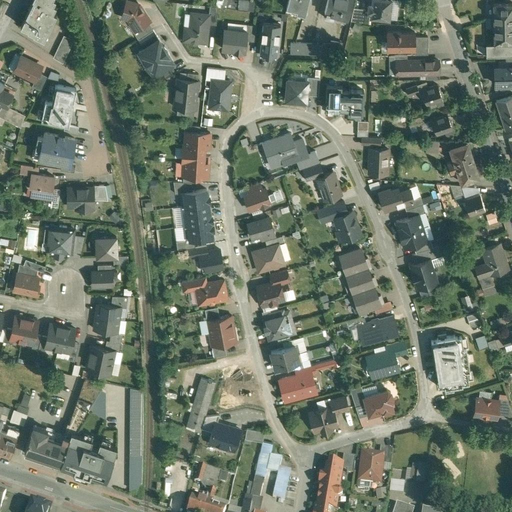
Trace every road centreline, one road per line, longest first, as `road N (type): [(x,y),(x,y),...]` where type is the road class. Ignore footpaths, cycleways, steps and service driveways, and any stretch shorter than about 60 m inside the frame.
road 1 (residential): [(306,456),(416,418),(422,366),(399,280),(341,144),(312,117),(254,113)]
road 2 (residential): [(254,113),(225,144),(235,255),(272,416),(306,456)]
road 3 (residential): [(443,0),(511,210)]
road 4 (residential): [(0,28),(88,86),(105,166),(89,171)]
road 5 (residential): [(254,113),(257,78),(249,68),(188,58),(155,9)]
road 6 (residential): [(0,469),(124,511)]
